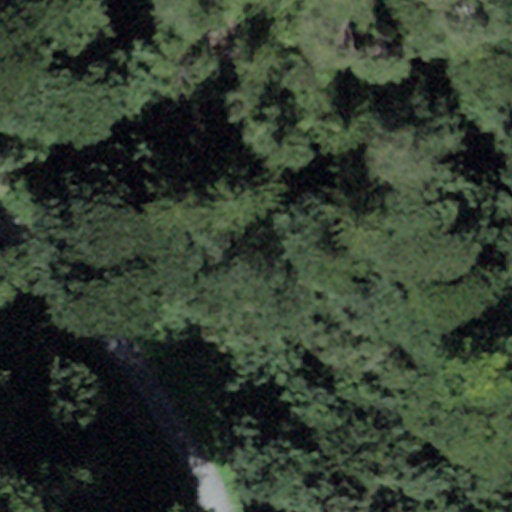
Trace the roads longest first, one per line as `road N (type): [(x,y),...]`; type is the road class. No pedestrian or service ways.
road 1 (trunk): [(0,32),(289,511)]
road 2 (track): [(0,230),(201,478),(209,511)]
